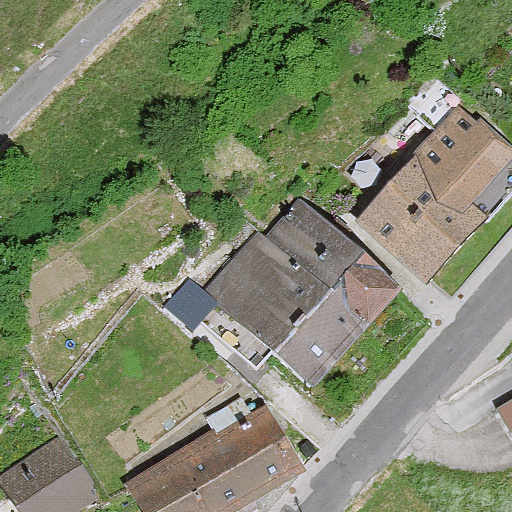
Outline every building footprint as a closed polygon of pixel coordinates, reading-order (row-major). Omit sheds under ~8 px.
[(356,223),(420,283),(511,187),(511,154),(461,106),(417,153),(420,156),(356,223)] [(201,296),(307,392),(398,292),(301,204),(265,244),(256,236),(201,296)] [(511,435),(511,402),(497,412),(511,435)] [(139,511),(235,511),(299,475),(259,408),(125,487),(139,511)] [(0,484),(18,511),(82,511),(104,497),(62,436),(0,477),(0,484)]
